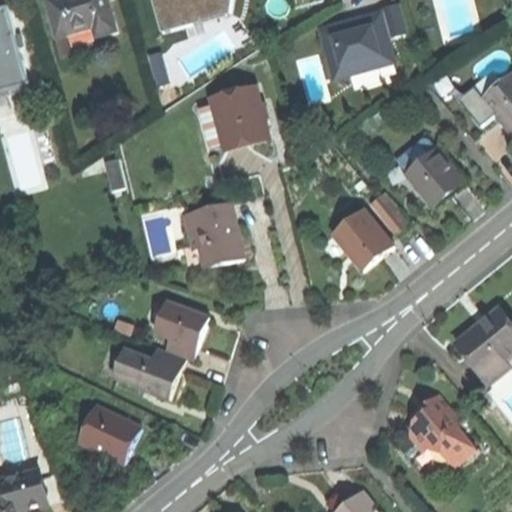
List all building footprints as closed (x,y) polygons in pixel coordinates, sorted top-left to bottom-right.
[(47,0),(59,40),(95,30),(98,40),(119,34),(109,0),(47,0)] [(154,0),(164,35),(232,16),(234,0),(154,0)] [(326,2),(325,0),(293,0),(296,10),(326,2)] [(342,22),(319,27),(330,76),(390,62),(384,38),(405,33),(399,4),(376,9),(377,14),(359,18),(359,22),(343,26),(342,22)] [(0,11),(0,93),(30,85),(10,9),(0,11)] [(158,87),(171,84),(163,55),(151,58),(158,87)] [(511,79),(487,101),(499,115),(511,130),(511,79)] [(251,144),(272,138),(259,89),(215,101),(228,150),(251,144)] [(484,128),(499,115),(487,101),(476,89),(461,102),(484,128)] [(399,162),(410,176),(440,152),(430,141),(425,140),(399,162)] [(410,176),(436,208),(452,195),(466,183),(440,152),(410,176)] [(122,161),(107,164),(114,193),(128,190),(122,161)] [(373,206),(399,237),(412,226),(386,195),(373,206)] [(234,206),(188,217),(196,251),(204,249),(209,271),(231,265),(247,261),(234,206)] [(383,259),(397,248),(367,211),(336,236),(366,273),(383,259)] [(211,320),(169,305),(157,335),(173,341),(168,353),(188,360),(195,363),(204,339),(211,320)] [(482,327),(459,346),(492,387),(511,370),(511,367),(507,362),(511,358),(511,321),(503,311),(482,327)] [(120,321),(116,332),(132,337),(136,326),(120,321)] [(181,378),(188,360),(168,353),(160,350),(155,363),(127,352),(117,380),(172,401),(181,378)] [(463,425),(440,397),(426,409),(429,413),(424,418),(418,423),(413,438),(426,454),(432,450),(468,461),(479,452),(459,428),(463,425)] [(144,430),(101,409),(84,444),(112,457),(127,465),(136,448),(144,430)] [(105,473),(112,457),(84,444),(76,459),(105,473)] [(52,504),(44,473),(0,484),(0,511),(28,511),(52,504)] [(379,511),(365,494),(347,508),(342,511),(379,511)]
